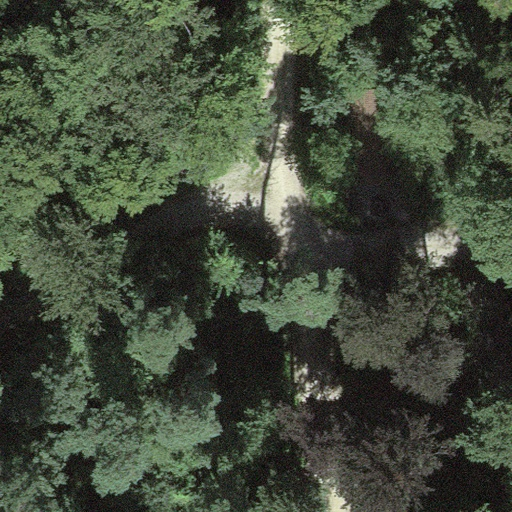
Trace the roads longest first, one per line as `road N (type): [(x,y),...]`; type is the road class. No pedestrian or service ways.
road 1 (track): [(302,0),(275,186),(322,511)]
road 2 (track): [(511,436),(291,284),(511,259)]
road 3 (track): [(0,338),(275,186)]
